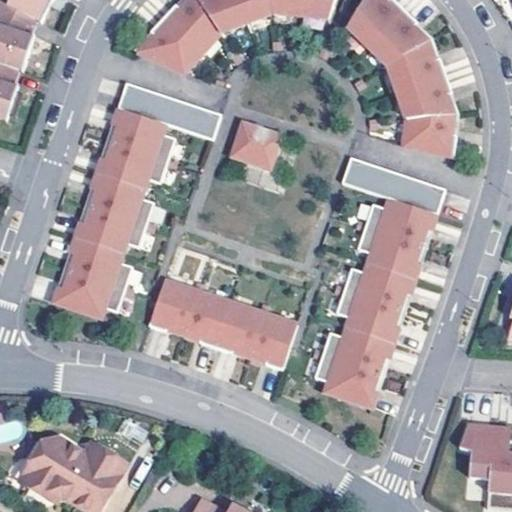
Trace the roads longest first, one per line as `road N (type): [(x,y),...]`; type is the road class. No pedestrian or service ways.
road 1 (residential): [(0,373),(79,378),(178,403),(272,442),(382,508)]
road 2 (residential): [(438,362),(495,178),(501,124),(489,57),(456,0)]
road 3 (residential): [(120,0),(87,59),(48,177)]
road 4 (residential): [(0,329),(48,177)]
road 5 (residential): [(382,508),(438,362)]
